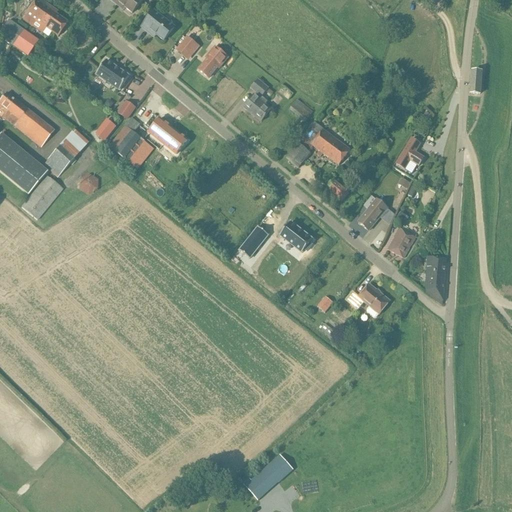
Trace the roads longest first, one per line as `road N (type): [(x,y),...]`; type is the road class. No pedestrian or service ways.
road 1 (unclassified): [(449,318),(64,0)]
road 2 (tertiary): [(439,511),(452,481),(449,318)]
road 3 (unclassified): [(511,307),(483,279),(473,158),(461,144)]
road 4 (tertiary): [(449,318),(461,144)]
road 5 (tertiary): [(461,144),(475,0)]
